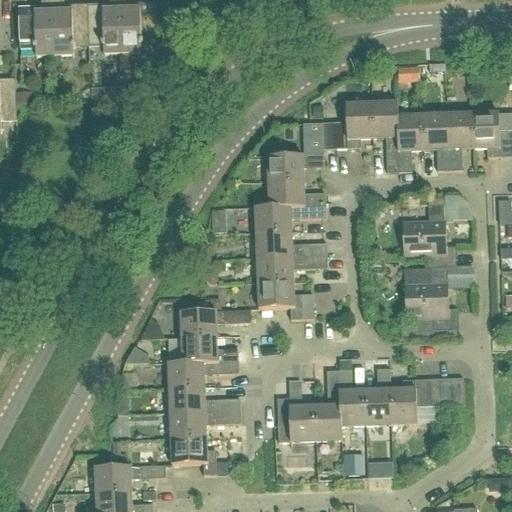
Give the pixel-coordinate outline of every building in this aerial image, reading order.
[(37,62),(56,61),(53,0),(41,0),(42,16),(36,16),(36,10),(19,11),(21,53),(37,52),(37,62)] [(89,50),(88,8),(72,9),(72,15),(65,15),(64,0),(53,0),(56,61),(74,60),(74,51),(89,50)] [(105,50),(105,59),(124,59),(122,13),(123,13),(122,0),(110,0),(111,13),(105,14),(105,8),(88,8),(89,50),(105,50)] [(140,6),(140,12),(123,13),(122,13),(124,59),(143,58),(142,49),(158,48),(157,6),(140,6)] [(0,83),(0,134),(2,135),(2,125),(17,125),(18,125),(17,107),(16,83),(0,83)] [(128,103),(154,102),(154,87),(128,88),(128,103)] [(398,121),(399,121),(398,107),(372,108),(374,143),(387,142),(388,177),(400,177),(398,121)] [(347,109),(347,126),(336,127),(336,153),(361,152),(361,143),(374,143),(372,108),(347,109)] [(511,117),(500,118),(500,117),(474,118),(475,154),(488,153),(488,162),(511,161),(511,117)] [(462,154),(475,154),(474,118),(448,119),(450,175),(463,175),(462,154)] [(438,176),(450,175),(448,119),(423,120),(425,155),(437,155),(438,176)] [(412,156),(425,155),(423,120),(399,121),(398,121),(400,177),(413,176),(412,156)] [(324,153),(336,153),(336,127),(323,127),(324,153)] [(324,159),(268,161),(269,187),(304,185),(304,173),(324,172),(324,159)] [(270,212),(326,210),(325,197),(305,198),(304,185),(269,187),(270,212)] [(231,206),(234,221),(245,219),(242,203),(231,206)] [(456,271),(457,271),(456,259),(447,259),(445,209),(428,209),(429,226),(403,227),(404,261),(430,260),(431,272),(447,272),(456,271)] [(257,238),(292,237),(291,224),(326,223),(326,210),(270,212),(256,212),(257,238)] [(511,220),(493,221),(493,236),(511,236),(511,220)] [(258,263),(328,261),(327,248),(292,249),(292,237),(257,238),(258,263)] [(259,288),(293,287),(293,274),(328,273),(328,261),(258,263),(259,288)] [(474,282),(474,271),(457,271),(456,271),(456,283),(474,282)] [(459,321),(449,322),(447,272),(431,272),(431,289),(405,290),(406,324),(432,323),(433,335),(459,335),(459,321)] [(314,298),(294,299),(293,287),(259,288),(259,314),(290,313),(291,325),(315,324),(314,298)] [(181,317),(201,316),(201,304),(181,305),(181,317)] [(182,342),(217,341),(217,329),(251,328),(251,315),(217,316),(201,316),(181,317),(182,342)] [(162,329),(151,320),(140,344),(166,343),(162,329)] [(183,367),(239,366),(238,353),(217,354),(217,341),(182,342),(183,367)] [(137,352),(127,369),(151,368),(151,360),(137,352)] [(347,375),(352,375),(352,364),(339,365),(340,375),(347,375)] [(170,393),(205,392),(204,379),(239,378),(239,366),(183,367),(183,368),(169,368),(170,393)] [(390,394),(391,394),(391,373),(378,373),(378,394),(365,395),(366,430),(391,429),(390,394)] [(342,445),(341,431),(339,375),(327,376),(328,410),(315,411),(316,446),(342,445)] [(366,430),(365,395),(353,395),(352,375),(347,375),(340,375),(339,375),(341,431),(366,430)] [(452,383),(453,410),(465,409),(464,382),(452,383)] [(428,411),(440,410),(440,383),(427,384),(428,411)] [(440,410),(453,410),(452,383),(440,383),(440,410)] [(417,411),(428,411),(427,384),(403,385),(403,393),(391,394),(390,394),(391,429),(417,428),(417,411)] [(171,418),(241,416),(240,403),(205,405),(205,392),(170,393),(171,418)] [(279,447),(316,446),(315,411),(303,411),(302,402),(277,403),(279,447)] [(172,443),(207,443),(206,429),(241,428),(241,416),(171,418),(172,443)] [(207,443),(172,443),(173,470),(204,468),(204,479),(217,479),(225,478),(229,475),(228,466),(216,467),(216,454),(207,455),(207,443)] [(364,467),(346,467),(346,480),(365,480),(364,467)] [(371,483),(384,482),(384,467),(371,468),(371,483)] [(97,498),(131,497),(131,484),(166,482),(166,470),(131,471),(96,472),(97,498)] [(86,483),(71,484),(72,496),(87,495),(86,483)] [(152,511),(153,508),(132,509),(131,497),(97,498),(97,511),(152,511)]
